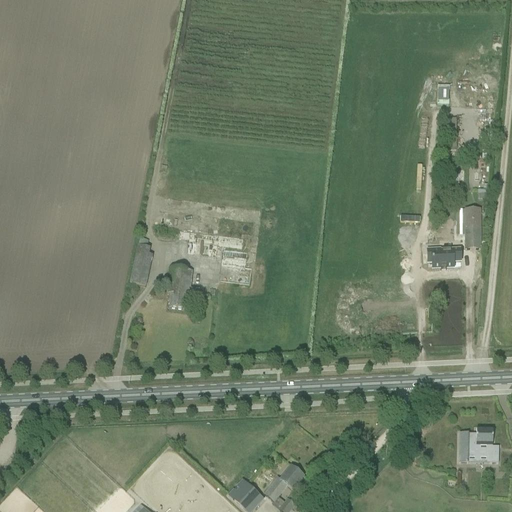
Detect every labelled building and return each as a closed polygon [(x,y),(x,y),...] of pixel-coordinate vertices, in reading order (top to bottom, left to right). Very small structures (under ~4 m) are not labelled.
[(445,120),(445,153),(456,153),(456,120),(445,120)] [(464,251),(479,251),(480,210),(464,210),(464,237),(464,243),(464,251)] [(187,211),(185,224),(219,230),(221,216),(187,211)] [(188,243),(187,256),(215,259),(216,248),(241,251),(242,241),(178,234),(178,242),(188,243)] [(129,284),(145,288),(152,257),(148,256),(150,250),(137,247),(129,284)] [(439,250),(428,251),(429,264),(431,263),(432,270),(460,269),(459,251),(439,252),(439,250)] [(221,267),(244,270),(247,254),(223,251),(221,267)] [(192,273),(182,272),(169,271),(166,295),(170,296),(169,310),(184,312),(185,298),(198,299),(199,291),(190,290),(192,273)] [(420,429),(417,434),(420,436),(422,437),(425,432),(420,429)] [(459,435),(459,457),(468,457),(489,457),(489,465),(498,465),(498,453),(497,453),(497,449),(498,449),(498,448),(492,448),(492,431),(476,431),(476,436),(468,436),(468,435),(459,435)] [(277,479),(264,496),(273,504),(274,504),(287,488),(292,492),(303,478),(291,468),(280,482),(277,479)] [(236,489),(228,497),(243,511),(252,511),(262,502),(242,483),(241,483),(236,489)] [(273,504),(271,506),(277,511),(290,511),(291,511),(292,511),(294,511),(297,509),(287,501),(284,505),(278,499),(274,504),(273,504)]
